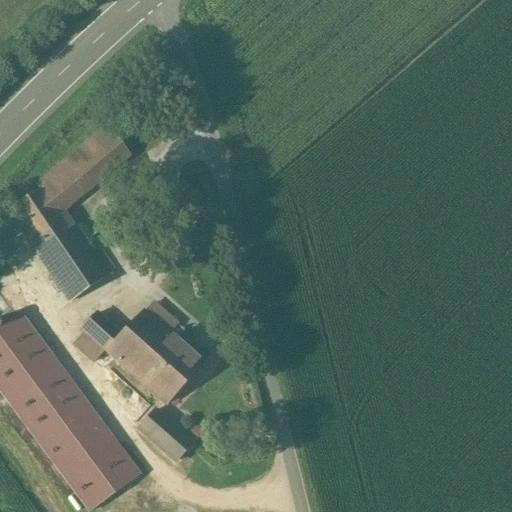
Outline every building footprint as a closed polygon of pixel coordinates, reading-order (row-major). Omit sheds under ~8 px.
[(106,128),(36,186),(40,191),(45,187),(61,211),(128,156),(106,128)] [(61,211),(45,187),(40,191),(7,213),(69,302),(106,277),(61,211)] [(201,365),(142,313),(141,314),(141,315),(120,337),(105,352),(165,405),(201,365)] [(96,314),(81,330),(84,333),(104,351),(105,352),(120,337),(96,314)] [(89,511),(138,476),(20,315),(0,329),(0,394),(86,511),(89,511)] [(104,351),(84,333),(73,345),(93,363),(104,351)] [(191,445),(154,411),(128,441),(165,474),(191,445)]
